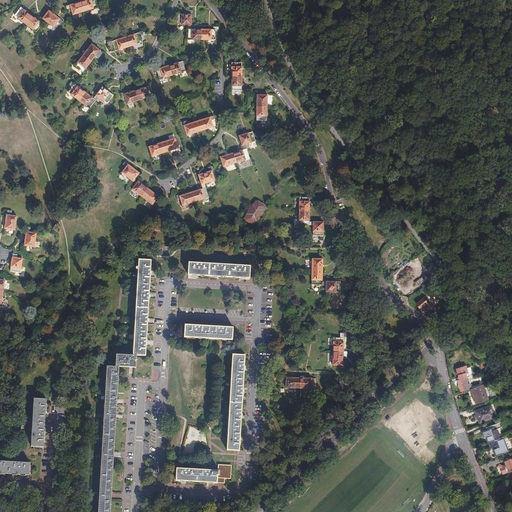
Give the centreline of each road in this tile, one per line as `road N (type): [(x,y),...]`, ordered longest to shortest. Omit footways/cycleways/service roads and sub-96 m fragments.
road 1 (motorway): [(0,330),(224,0)]
road 2 (motorway): [(205,0),(0,308)]
road 3 (residential): [(419,315),(384,291),(356,249),(325,192),(317,148),(222,15)]
road 4 (unclassified): [(257,511),(436,339)]
road 5 (residential): [(164,181),(219,134),(222,15)]
road 6 (residential): [(256,321),(247,478),(240,488)]
road 7 (residential): [(161,386),(141,385),(135,499)]
road 8 (residential): [(168,283),(258,288),(256,321)]
